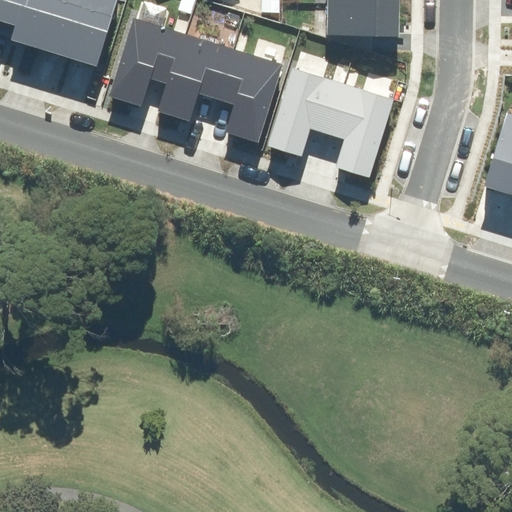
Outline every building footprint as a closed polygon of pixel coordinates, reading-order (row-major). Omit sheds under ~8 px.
[(0,0),(0,12),(21,18),(26,0),(0,0)] [(26,0),(21,18),(16,32),(44,42),(58,0),(26,0)] [(58,0),(44,42),(73,51),(90,0),(58,0)] [(90,0),(73,51),(101,61),(121,0),(90,0)] [(328,0),(328,25),(399,27),(399,0),(328,0)] [(185,28),(136,12),(119,64),(111,88),(144,99),(152,71),(169,77),(185,28)] [(234,44),(185,28),(169,77),(160,104),(191,114),(200,86),(219,93),(234,44)] [(284,59),(234,44),(219,93),(235,98),(227,125),(259,135),(284,59)] [(293,61),(268,139),(302,150),(311,123),(345,134),(336,160),(370,170),(395,94),(293,61)] [(486,179),(511,187),(511,107),(510,107),(486,179)]
